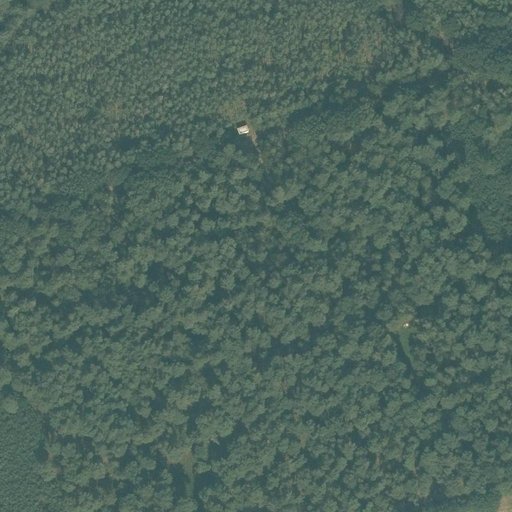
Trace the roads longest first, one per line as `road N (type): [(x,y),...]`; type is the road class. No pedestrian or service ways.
road 1 (track): [(0,230),(511,58)]
road 2 (track): [(250,147),(511,505)]
